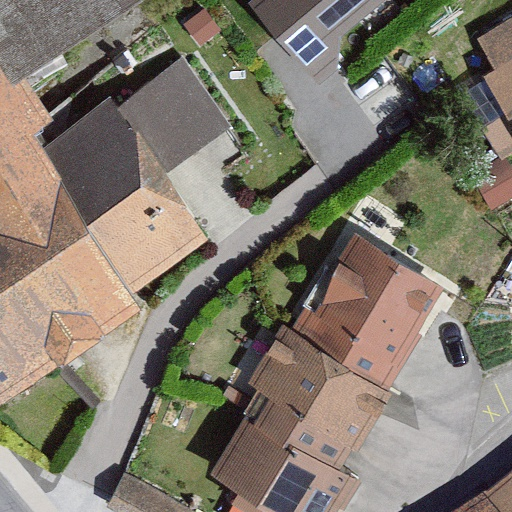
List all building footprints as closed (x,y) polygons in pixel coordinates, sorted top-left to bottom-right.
[(165,11),(158,0),(0,0),(0,394),(213,256),(170,190),(249,139),(185,41),(66,118),(47,88),(165,11)] [(380,0),(251,0),(320,83),(341,66),(342,32),(380,0)] [(487,80),(511,120),(511,16),(476,39),(496,71),(487,80)] [(222,511),(315,511),(438,292),(346,246),(201,500),(222,511)] [(511,511),(511,461),(450,511),(511,511)] [(134,511),(218,511),(126,471),(112,502),(134,511)]
